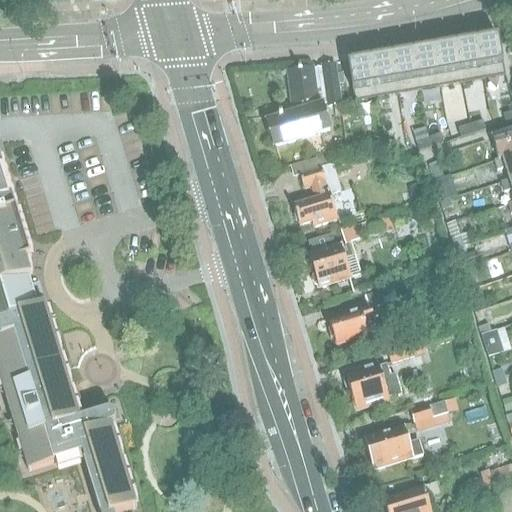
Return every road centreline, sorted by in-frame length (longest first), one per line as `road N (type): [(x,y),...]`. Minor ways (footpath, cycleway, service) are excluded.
road 1 (secondary): [(317,511),(176,34)]
road 2 (tertiary): [(176,34),(294,30),(472,0)]
road 3 (tertiary): [(0,40),(176,34)]
